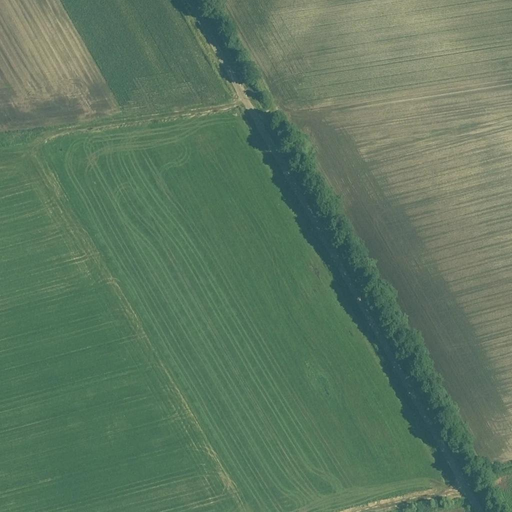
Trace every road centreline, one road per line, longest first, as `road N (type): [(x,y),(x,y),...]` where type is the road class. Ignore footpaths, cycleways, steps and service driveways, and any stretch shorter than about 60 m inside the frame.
road 1 (residential): [(185,0),(474,511)]
road 2 (track): [(245,106),(0,141)]
